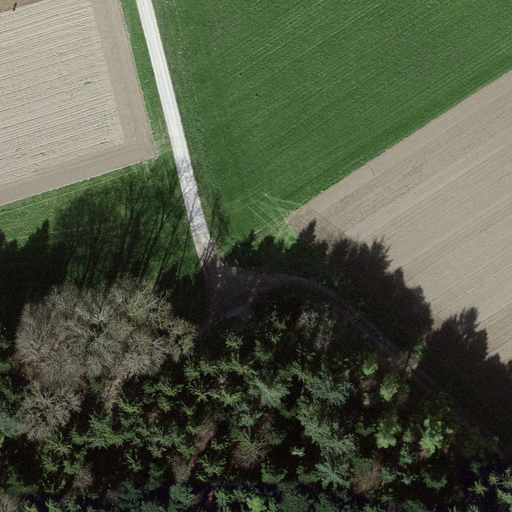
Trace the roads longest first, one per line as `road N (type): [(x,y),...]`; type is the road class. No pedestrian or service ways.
road 1 (track): [(204,270),(318,287),(511,450)]
road 2 (track): [(0,430),(223,320),(204,270)]
road 3 (track): [(140,0),(204,270)]
road 4 (track): [(223,320),(191,511)]
